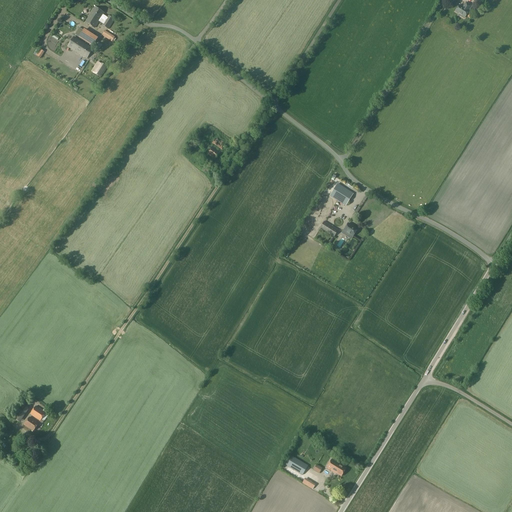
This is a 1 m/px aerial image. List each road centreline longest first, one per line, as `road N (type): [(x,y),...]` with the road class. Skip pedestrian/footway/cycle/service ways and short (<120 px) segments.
road 1 (unclassified): [(494,262),(354,180),(325,145),(186,34),(147,24),(107,0)]
road 2 (unclassified): [(424,378),(340,511)]
road 3 (unclassified): [(494,262),(424,378)]
